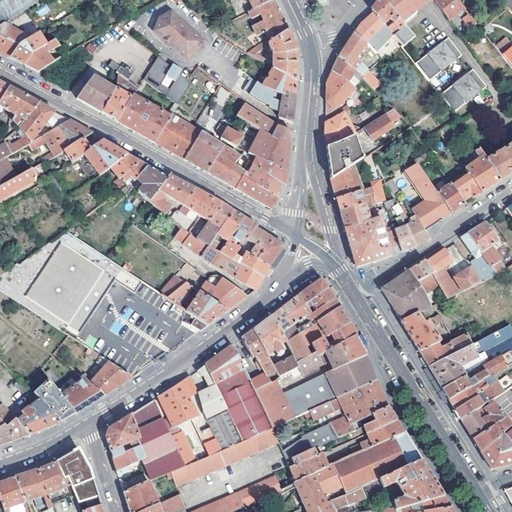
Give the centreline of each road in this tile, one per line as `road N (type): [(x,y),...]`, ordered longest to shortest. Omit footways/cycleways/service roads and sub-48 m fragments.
road 1 (secondary): [(294,235),(0,69)]
road 2 (secondary): [(283,282),(201,349),(88,423)]
road 3 (secondary): [(475,488),(352,293)]
road 4 (unknown): [(306,131),(242,93),(187,12),(162,9)]
road 5 (residential): [(352,293),(511,190)]
road 6 (tertiary): [(339,272),(304,152)]
